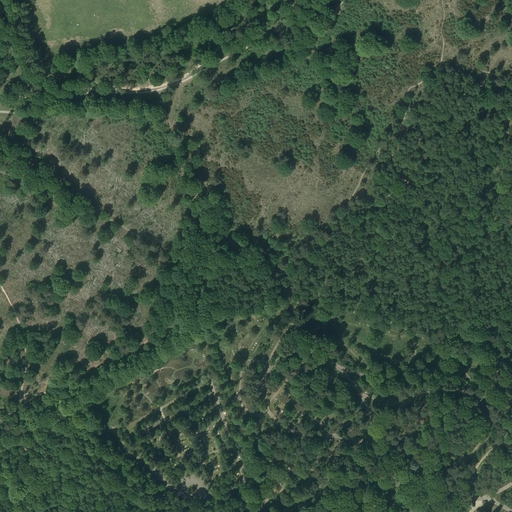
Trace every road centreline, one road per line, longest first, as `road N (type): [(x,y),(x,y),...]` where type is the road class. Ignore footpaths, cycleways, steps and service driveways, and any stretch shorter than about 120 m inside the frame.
road 1 (track): [(300,0),(238,32),(173,82),(0,101)]
road 2 (unknown): [(181,313),(198,297),(206,231),(166,109),(149,88)]
road 3 (unknown): [(166,109),(70,105),(0,126)]
